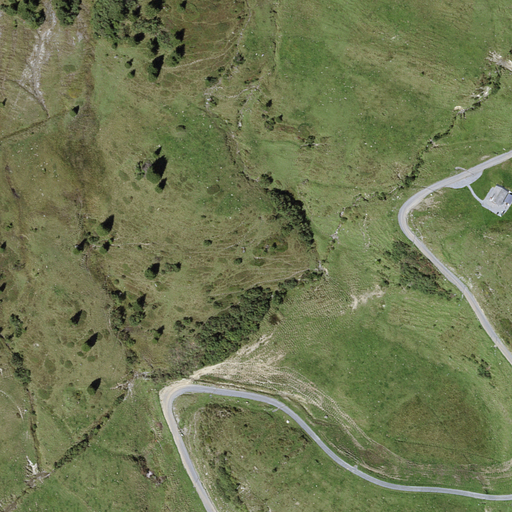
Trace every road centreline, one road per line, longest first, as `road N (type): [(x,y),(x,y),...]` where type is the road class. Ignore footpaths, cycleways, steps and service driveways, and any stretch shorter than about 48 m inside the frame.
road 1 (track): [(511,157),(424,190),(401,217),(511,359)]
road 2 (track): [(506,498),(368,478),(289,412)]
road 3 (track): [(169,397),(198,388),(254,396),(289,412)]
road 4 (track): [(213,511),(169,397)]
